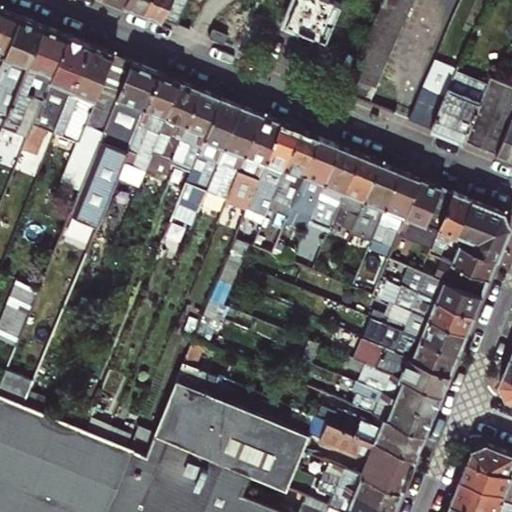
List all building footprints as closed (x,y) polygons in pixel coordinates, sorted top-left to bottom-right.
[(126,0),(125,2),(143,10),(147,0),(126,0)] [(147,0),(143,10),(163,18),(170,0),(147,0)] [(187,0),(170,0),(163,18),(177,23),(187,0)] [(345,2),(340,0),(293,0),(285,21),(330,40),(345,2)] [(413,0),(383,0),(380,7),(359,55),(344,91),(370,102),(406,18),(413,0)] [(0,62),(20,14),(0,6),(0,62)] [(0,101),(7,83),(18,87),(44,24),(20,14),(0,62),(0,101)] [(32,92),(43,97),(68,34),(44,24),(18,87),(8,112),(0,130),(0,138),(8,142),(13,130),(16,131),(32,92)] [(214,26),(209,37),(225,43),(229,32),(214,26)] [(47,128),(53,131),(90,43),(68,34),(43,97),(27,135),(22,147),(37,154),(47,128)] [(60,182),(78,189),(119,89),(102,82),(114,53),(90,43),(53,131),(77,140),(60,182)] [(102,82),(119,89),(131,59),(114,53),(102,82)] [(98,222),(120,169),(160,71),(131,59),(119,89),(78,189),(69,210),(98,222)] [(444,63),(434,59),(421,87),(409,118),(431,127),(448,88),(435,83),(444,63)] [(463,140),(487,84),(456,70),(448,88),(431,127),(463,140)] [(141,177),(145,168),(180,80),(160,71),(120,169),(141,177)] [(496,154),(511,113),(511,85),(491,76),(487,84),(463,140),(496,154)] [(164,176),(173,156),(201,88),(180,80),(145,168),(164,176)] [(0,101),(0,109),(8,112),(18,87),(7,83),(0,101)] [(178,202),(187,181),(221,96),(201,88),(173,156),(182,160),(167,197),(178,202)] [(16,131),(27,135),(43,97),(32,92),(16,131)] [(197,185),(207,189),(241,104),(221,96),(187,181),(197,185)] [(221,213),(227,197),(261,113),(241,104),(207,189),(218,194),(211,209),(221,213)] [(254,188),(259,176),(282,121),(261,113),(227,197),(247,206),(254,188)] [(511,113),(496,154),(511,160),(511,113)] [(267,194),(273,196),(301,129),(282,121),(259,176),(272,181),(267,194)] [(273,196),(293,203),(319,136),(301,129),(273,196)] [(302,208),(312,212),(340,144),(319,136),(293,203),(288,215),(298,219),(302,208)] [(329,227),(332,220),(359,152),(340,144),(312,212),(309,220),(329,227)] [(332,220),(352,228),(379,161),(359,152),(332,220)] [(372,239),(373,237),(400,169),(379,161),(352,228),(351,231),(372,239)] [(373,237),(393,245),(421,177),(400,169),(373,237)] [(254,188),(267,194),(272,181),(259,176),(254,188)] [(426,223),(438,227),(453,190),(421,177),(393,245),(389,256),(403,262),(408,249),(415,252),(419,241),(426,223)] [(192,196),(202,200),(207,189),(197,185),(192,196)] [(452,232),(457,234),(472,197),(453,190),(438,227),(431,245),(429,251),(437,254),(439,249),(444,251),(452,232)] [(455,239),(474,247),(490,205),(472,197),(457,234),(455,239)] [(497,257),(510,225),(503,210),(490,205),(474,247),(497,257)] [(419,241),(431,245),(438,227),(426,223),(419,241)] [(489,275),(497,257),(474,247),(455,239),(457,234),(452,232),(444,251),(439,249),(437,254),(489,275)] [(227,256),(240,261),(247,242),(235,237),(227,256)] [(482,294),(489,275),(437,254),(432,265),(424,262),(421,269),(428,272),(482,294)] [(219,277),(232,282),(240,261),(227,256),(219,277)] [(474,313),(482,294),(428,272),(421,269),(410,264),(405,276),(402,284),(474,313)] [(19,275),(0,326),(0,329),(20,336),(40,283),(19,275)] [(211,295),(226,301),(233,283),(232,282),(219,277),(211,295)] [(466,331),(474,313),(402,284),(399,291),(395,302),(412,309),(466,331)] [(458,352),(466,331),(412,309),(395,302),(390,314),(375,308),(372,316),(381,320),(404,330),(458,352)] [(206,342),(215,321),(203,316),(194,337),(206,342)] [(376,333),(399,343),(404,330),(381,320),(376,333)] [(449,372),(458,352),(404,330),(399,343),(376,333),(367,329),(363,337),(374,341),(387,347),(449,372)] [(195,365),(197,365),(206,342),(194,337),(185,360),(195,365)] [(441,392),(449,372),(387,347),(385,352),(372,347),(353,339),(348,352),(380,366),(441,392)] [(385,352),(387,347),(374,341),(372,347),(385,352)] [(503,373),(511,376),(511,355),(510,355),(503,373)] [(178,376),(188,380),(195,365),(185,360),(178,376)] [(433,411),(441,392),(380,366),(376,375),(386,379),(382,390),(433,411)] [(506,397),(511,399),(511,376),(503,373),(500,381),(506,397)] [(372,386),(382,390),(386,379),(376,375),(372,386)] [(302,449),(308,434),(177,378),(156,431),(249,469),(287,485),(294,467),(302,449)] [(424,432),(433,411),(382,390),(372,386),(357,379),(353,390),(358,392),(353,403),(386,416),(424,432)] [(24,403),(43,410),(48,398),(30,390),(24,403)] [(292,511),(287,510),(278,506),(240,490),(249,469),(156,431),(147,452),(122,442),(107,436),(86,428),(65,419),(43,410),(24,403),(0,392),(0,511),(292,511)] [(70,407),(91,415),(95,405),(74,397),(70,407)] [(65,419),(86,428),(91,415),(70,407),(65,419)] [(415,455),(424,432),(386,416),(382,425),(338,407),(336,413),(333,422),(415,455)] [(326,419),(333,422),(336,413),(328,410),(325,418),(326,419)] [(401,490),(415,455),(333,422),(326,419),(319,436),(334,442),(357,452),(350,469),(401,490)] [(107,436),(122,442),(127,431),(112,425),(107,436)] [(511,453),(486,443),(473,447),(467,460),(511,474),(511,453)] [(323,472),(339,479),(344,466),(328,460),(323,472)] [(511,494),(511,474),(467,460),(460,477),(511,494)] [(321,478),(393,508),(401,490),(350,469),(344,466),(339,479),(323,472),(321,478)] [(511,511),(511,494),(460,477),(451,500),(487,511),(511,511)] [(351,511),(391,511),(393,508),(321,478),(318,484),(335,491),(330,503),(346,510),(351,511)] [(313,496),(330,503),(335,491),(318,484),(313,496)] [(305,493),(295,489),(287,510),(292,511),(296,511),(300,505),(302,500),(305,493)] [(296,511),(351,511),(346,510),(330,503),(313,496),(305,493),(302,500),(300,505),(296,511)] [(487,511),(451,500),(445,511),(487,511)]
